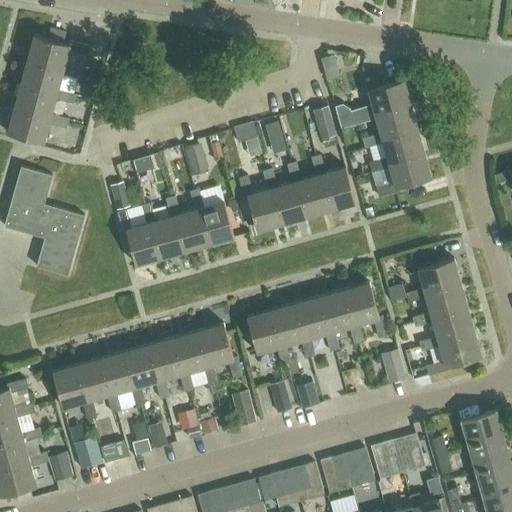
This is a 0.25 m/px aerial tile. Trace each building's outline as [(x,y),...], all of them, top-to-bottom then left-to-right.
[(63,68),(64,64),(68,49),(85,54),(88,44),(67,39),(66,42),(34,32),(27,58),(63,68)] [(81,69),(64,64),(63,68),(27,58),(20,82),(56,92),(57,88),(61,73),(79,78),(81,69)] [(354,113),(357,122),(375,117),(374,113),(410,103),(403,78),(367,88),(373,108),(354,113)] [(75,93),(57,88),(56,92),(20,82),(13,106),(49,116),(50,112),(54,97),(72,102),(75,93)] [(380,132),(361,137),(364,147),(382,141),(381,137),(417,127),(410,103),(374,113),(375,117),(380,132)] [(324,137),(326,146),(336,143),(326,105),(312,109),(320,138),(324,137)] [(68,117),(50,112),(49,116),(13,106),(6,131),(42,141),(48,122),(66,127),(68,117)] [(265,120),(273,150),(288,146),(280,117),(265,120)] [(254,121),(233,127),(237,140),(257,135),(254,121)] [(388,161),(423,151),(417,127),(381,137),(382,141),(386,156),(368,161),(371,171),(389,166),(388,161)] [(201,142),(184,146),(191,174),(208,169),(201,142)] [(157,151),(148,154),(152,167),(161,164),(157,151)] [(388,161),(389,166),(393,181),(374,185),(377,196),(396,190),(395,186),(430,176),(423,151),(388,161)] [(320,175),(329,210),(355,203),(345,168),(325,173),(319,153),(310,156),(315,176),(320,175)] [(320,175),(315,176),(301,180),(295,160),(286,163),(291,182),(295,181),(305,216),(329,210),(320,175)] [(3,225),(44,236),(36,269),(68,278),(85,214),(44,202),(52,173),(20,164),(3,225)] [(295,181),(291,182),(277,187),(271,167),(261,170),(267,190),(271,188),(281,223),(305,216),(295,181)] [(271,188),(267,190),(252,193),(247,174),(237,177),(242,196),(246,195),(256,230),(281,223),(271,188)] [(109,184),(116,208),(129,204),(122,180),(109,184)] [(198,209),(208,243),(233,236),(223,202),(204,207),(198,187),(189,190),(194,210),(198,209)] [(198,209),(194,210),(180,214),(174,194),(165,197),(170,217),(174,216),(184,250),(208,243),(198,209)] [(174,216),(170,217),(155,221),(150,201),(140,204),(146,224),(150,222),(160,257),(184,250),(174,216)] [(126,209),(116,211),(121,230),(125,229),(135,264),(160,257),(150,222),(146,224),(131,228),(126,209)] [(424,292),(459,282),(452,257),(417,267),(422,286),(404,291),(407,301),(425,296),(424,292)] [(354,324),(357,323),(372,319),(377,336),(387,333),(381,314),(378,315),(368,280),(343,288),(354,324)] [(413,325),(424,322),(423,318),(466,306),(459,282),(424,292),(425,296),(429,311),(411,316),(413,325)] [(362,340),(357,323),(354,324),(343,288),(319,295),(330,331),(333,330),(348,326),(353,343),(362,340)] [(338,347),(333,330),(330,331),(319,295),(295,302),(305,338),(309,337),(323,333),(328,350),(338,347)] [(314,354),(309,337),(305,338),(295,302),(271,308),(281,345),(285,344),(299,340),(304,357),(314,354)] [(420,350),(439,344),(438,340),(473,330),(466,306),(423,318),(424,322),(432,320),(436,335),(418,340),(420,350)] [(281,345),(271,308),(246,316),(256,352),(275,346),(280,364),(290,361),(285,344),(281,345)] [(207,366),(212,364),(227,360),(232,377),(241,374),(236,355),(231,356),(222,323),(197,329),(207,366)] [(217,381),(212,364),(207,366),(197,329),(173,336),(183,372),(188,371),(203,367),(207,384),(217,381)] [(480,355),(473,330),(438,340),(439,344),(443,359),(425,364),(427,374),(447,368),(446,365),(480,355)] [(192,388),(188,371),(183,372),(173,336),(149,343),(159,379),(164,378),(178,374),(183,391),(192,388)] [(169,395),(164,378),(159,379),(149,343),(125,350),(135,386),(139,385),(154,380),(159,398),(169,395)] [(389,381),(405,376),(396,347),(381,352),(389,381)] [(144,402),(139,385),(135,386),(125,350),(101,356),(111,392),(115,391),(130,387),(135,405),(144,402)] [(120,409),(115,391),(111,392),(101,356),(76,363),(87,399),(91,398),(106,394),(110,412),(120,409)] [(96,416),(91,398),(87,399),(76,363),(51,370),(62,406),(81,401),(86,419),(96,416)] [(301,405),(317,401),(309,370),(293,375),(301,405)] [(0,415),(15,412),(13,406),(9,392),(27,387),(25,377),(6,383),(7,387),(0,389),(0,415)] [(277,410),(291,406),(284,378),(269,382),(277,410)] [(256,418),(247,387),(230,392),(238,423),(256,418)] [(0,441),(21,436),(20,431),(16,416),(34,411),(31,401),(13,406),(15,412),(0,415),(0,441)] [(468,445),(504,436),(496,409),(461,419),(468,445)] [(0,467),(28,460),(26,455),(22,441),(41,435),(38,426),(20,431),(21,436),(0,441),(0,467)] [(410,458),(422,455),(415,432),(404,435),(410,458)] [(96,435),(74,442),(81,467),(103,461),(96,435)] [(399,461),(410,458),(404,435),(392,438),(399,461)] [(435,453),(446,450),(441,435),(431,437),(435,453)] [(475,471),(511,461),(504,436),(468,445),(475,471)] [(151,449),(147,437),(132,441),(135,453),(151,449)] [(387,464),(399,461),(392,438),(381,441),(387,464)] [(376,467),(387,464),(381,441),(369,444),(376,467)] [(360,471),(371,468),(365,446),(353,449),(360,471)] [(348,474),(360,471),(353,449),(342,452),(348,474)] [(28,460),(0,467),(0,494),(35,485),(29,465),(48,460),(47,456),(45,450),(26,455),(28,460)] [(66,450),(47,456),(48,460),(54,479),(73,474),(66,450)] [(446,450),(435,453),(440,471),(450,468),(446,450)] [(337,478),(348,474),(342,452),(331,456),(337,478)] [(399,461),(401,471),(425,465),(422,455),(410,458),(399,461)] [(325,481),(337,478),(331,456),(319,459),(325,481)] [(309,486),(320,483),(314,460),(303,463),(309,486)] [(379,477),(401,471),(399,461),(387,464),(376,467),(379,477)] [(482,496),(511,488),(511,463),(511,461),(475,471),(482,496)] [(298,490),(309,486),(303,463),(291,466),(298,490)] [(286,493),(298,490),(291,466),(280,470),(286,493)] [(348,474),(351,485),(374,479),(371,468),(360,471),(348,474)] [(275,496),(286,493),(280,470),(268,473),(275,496)] [(264,499),(275,496),(268,473),(257,476),(264,499)] [(328,492),(351,485),(348,474),(337,478),(325,481),(328,492)] [(253,477),(242,480),(248,504),(259,501),(253,477)] [(238,507),(248,504),(242,480),(232,483),(238,507)] [(227,510),(238,507),(232,483),(220,486),(227,510)] [(298,490),(301,499),(323,493),(320,483),(309,486),(298,490)] [(214,511),(218,511),(227,510),(220,486),(208,490),(214,511)] [(452,506),(461,503),(456,487),(447,489),(452,506)] [(511,511),(511,488),(482,496),(487,511),(511,511)] [(201,511),(214,511),(208,490),(196,493),(201,511)] [(278,506),(301,499),(298,490),(286,493),(275,496),(278,506)] [(354,492),(331,499),(334,511),(335,511),(358,505),(354,492)] [(442,511),(438,498),(438,497),(421,501),(419,492),(408,494),(410,504),(412,511),(442,511)] [(184,511),(195,511),(191,495),(181,498),(184,511)] [(172,511),(184,511),(181,498),(170,501),(172,511)] [(259,501),(248,504),(251,511),(250,511),(265,511),(262,500),(259,501)] [(160,511),(172,511),(170,501),(158,504),(160,511)] [(470,511),(468,501),(461,503),(452,506),(453,511),(470,511)]
